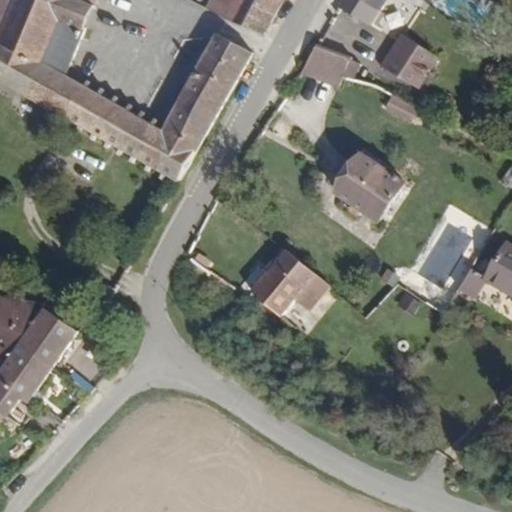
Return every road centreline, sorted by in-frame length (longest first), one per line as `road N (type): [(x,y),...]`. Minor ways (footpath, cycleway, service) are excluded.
road 1 (residential): [(144,350),(148,285),(299,0)]
road 2 (residential): [(450,511),(378,487),(144,350)]
road 3 (residential): [(144,350),(0,511)]
